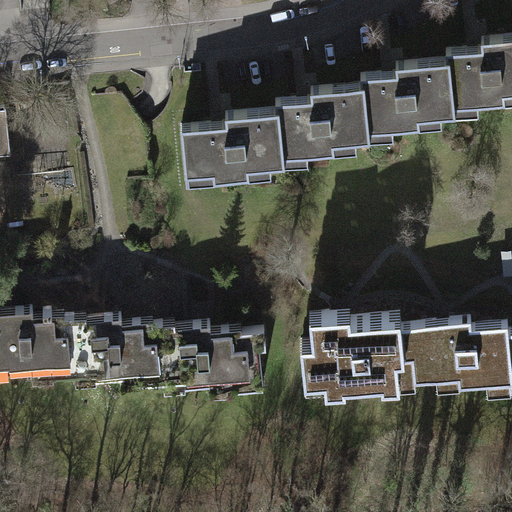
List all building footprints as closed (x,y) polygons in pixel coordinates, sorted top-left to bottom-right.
[(445,47),(446,56),(451,102),(502,97),(501,89),(511,87),(511,31),(480,35),(480,44),(445,47)] [(361,72),(362,81),(366,127),(417,122),(416,114),(451,110),(451,102),(446,56),(394,61),(395,68),(361,72)] [(275,97),(276,105),(280,153),(331,148),(331,139),(367,135),(366,127),(362,81),(308,86),(309,94),(275,97)] [(0,153),(9,152),(5,106),(4,106),(4,103),(0,103),(0,153)] [(281,161),(280,153),(276,105),(225,110),(225,118),(179,123),(184,170),(212,168),(212,174),(246,171),(246,164),(281,161)] [(31,170),(32,192),(67,191),(66,169),(31,170)] [(401,321),(400,310),(369,313),(368,303),(285,312),(295,401),(408,388),(404,350),(401,321)] [(50,372),(68,370),(61,313),(61,309),(48,310),(48,305),(41,306),(41,311),(31,312),(30,304),(0,307),(0,360),(5,360),(6,369),(49,364),(50,372)] [(140,380),(157,378),(150,319),(149,315),(121,318),(120,310),(83,315),(83,311),(61,313),(68,370),(93,367),(94,378),(139,372),(140,380)] [(457,377),(509,372),(505,326),(505,319),(470,323),(469,315),(401,321),(404,350),(412,349),(414,374),(457,370),(457,377)] [(173,316),(150,319),(157,378),(181,375),(182,384),(228,379),(229,388),(262,384),(257,344),(265,343),(262,323),(240,325),(239,322),(209,326),(208,317),(174,321),(173,316)]
